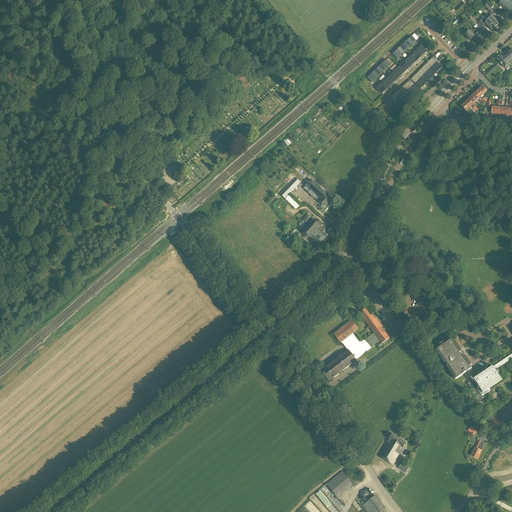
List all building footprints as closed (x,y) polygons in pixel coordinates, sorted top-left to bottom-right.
[(506,2),(503,0),(502,0),(498,4),(499,4),(505,11),(506,11),(509,14),(511,12),(504,4),(506,2)] [(511,1),(510,0),(503,0),(506,2),(504,4),(511,12),(511,11),(511,1)] [(491,8),(487,4),(484,6),(490,13),(493,10),(491,8)] [(490,13),(486,17),(495,26),(499,23),(490,13)] [(495,26),(486,17),(484,19),(486,21),(484,22),(482,19),(479,22),(483,27),(486,24),(491,30),(495,26)] [(478,27),(474,31),(482,39),(486,35),(478,27)] [(470,40),(473,37),(476,35),(473,32),(474,31),(472,29),(470,31),(469,30),(465,35),(470,40)] [(476,35),(473,37),(478,43),(482,39),(474,31),(473,32),(476,35)] [(414,50),(422,59),(425,56),(424,55),(425,54),(426,55),(427,53),(428,54),(428,53),(420,45),(414,50)] [(414,50),(409,55),(417,64),(420,61),(418,60),(419,59),(420,60),(422,58),(422,59),(414,50)] [(511,62),(504,53),(501,56),(500,55),(497,58),(505,69),(509,65),(511,62)] [(409,55),(404,60),(411,69),(414,66),(413,65),(414,64),(415,65),(416,63),(417,64),(409,55)] [(427,64),(436,73),(442,68),(437,63),(438,62),(433,57),(427,64)] [(411,69),(404,60),(398,66),(405,74),(407,72),(406,71),(407,70),(409,71),(411,69)] [(436,73),(427,64),(421,69),(432,80),(434,78),(432,76),(436,73)] [(398,66),(392,71),(400,80),(402,77),(401,76),(402,75),(403,76),(405,74),(398,66)] [(432,80),(421,69),(416,74),(425,83),(429,80),(431,81),(432,80)] [(400,80),(392,71),(386,76),(394,85),(394,84),(395,83),(394,82),(396,81),(397,82),(400,80)] [(425,83),(416,74),(411,80),(419,87),(420,88),(421,87),(422,87),(425,83)] [(394,85),(386,76),(381,81),(389,90),(389,89),(390,88),(389,87),(390,86),(391,87),(394,85)] [(405,85),(413,95),(417,91),(418,90),(417,89),(417,88),(410,80),(405,85)] [(389,90),(381,81),(375,87),(383,95),(383,94),(384,93),(384,92),(385,91),(386,92),(389,90)] [(413,95),(405,85),(399,90),(409,101),(411,100),(409,98),(413,95)] [(482,87),(476,92),(481,97),(487,91),(486,91),(484,88),(482,86),(482,87)] [(409,101),(399,90),(393,95),(402,104),(406,101),(407,103),(409,101)] [(476,92),(472,96),(476,101),(478,100),(480,102),(481,101),(483,104),(486,102),(483,99),(481,97),(476,92)] [(402,104),(393,95),(388,100),(387,102),(390,106),(392,105),(396,110),(402,105),(402,104)] [(472,96),(466,101),(471,106),(476,102),(476,101),(472,96)] [(471,106),(466,101),(461,106),(462,106),(461,107),(462,108),(463,108),(466,111),(469,109),(471,111),(474,113),(476,111),(473,108),(471,106)] [(291,182),(296,186),(300,182),(295,178),(291,182)] [(319,202),(319,201),(326,194),(311,180),(306,185),(304,188),(319,202)] [(106,197),(112,194),(108,186),(103,189),(106,197)] [(285,198),(289,194),(293,190),(288,186),(280,194),(282,196),(285,198)] [(325,206),(332,199),(326,194),(319,201),(325,206)] [(310,238),(310,237),(320,247),(329,237),(322,231),(325,228),(325,226),(318,219),(317,221),(316,220),(313,220),(307,215),(301,222),(306,226),(306,227),(303,231),(303,234),(307,237),(310,237),(310,238)] [(370,327),(370,329),(379,322),(376,318),(375,319),(366,308),(359,313),(370,327)] [(376,335),(374,333),(360,344),(352,334),(358,329),(352,320),(334,335),(340,343),(342,342),(348,350),(322,370),(330,380),(356,360),(354,357),(357,355),(359,357),(366,352),(366,351),(380,340),(376,335)] [(379,322),(370,329),(374,333),(376,335),(383,330),(381,327),(382,326),(379,322)] [(383,330),(376,335),(380,340),(382,344),(389,338),(383,330)] [(475,382),(478,386),(477,387),(477,389),(481,395),(483,396),(490,391),(490,389),(489,388),(502,380),(495,370),(511,359),(511,353),(493,367),(492,366),(476,377),(471,368),(462,355),(463,354),(464,354),(462,351),(461,351),(460,352),(452,339),(444,344),(443,342),(439,344),(441,346),(435,350),(444,362),(445,362),(447,364),(446,365),(455,379),(468,371),(473,379),(467,383),(469,386),(475,382)] [(312,373),(322,386),(325,384),(315,371),(312,373)] [(400,454),(402,449),(406,442),(392,434),(379,456),(393,464),(400,454)] [(471,456),(477,459),(484,444),(478,441),(471,456)] [(402,463),(399,469),(406,473),(409,468),(402,463)] [(360,497),(366,499),(370,494),(366,489),(361,491),(360,497)] [(332,490),(327,493),(333,503),(338,500),(332,490)]
